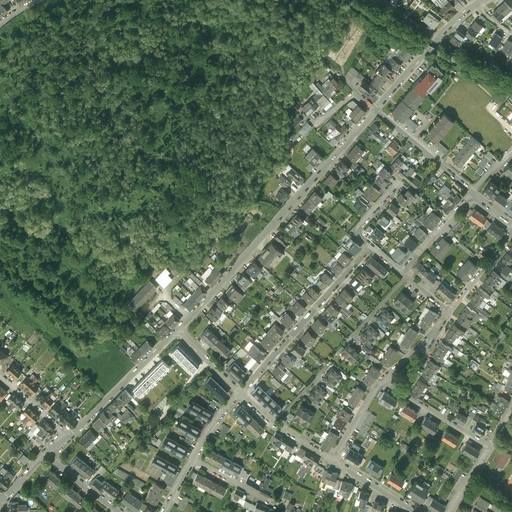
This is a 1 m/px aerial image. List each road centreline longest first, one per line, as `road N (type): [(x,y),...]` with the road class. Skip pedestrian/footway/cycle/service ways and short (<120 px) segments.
road 1 (residential): [(188,319),(376,109)]
road 2 (residential): [(240,393),(371,246)]
road 3 (residential): [(70,436),(177,330)]
road 4 (residential): [(382,379),(489,446)]
road 5 (residential): [(376,109),(470,192)]
